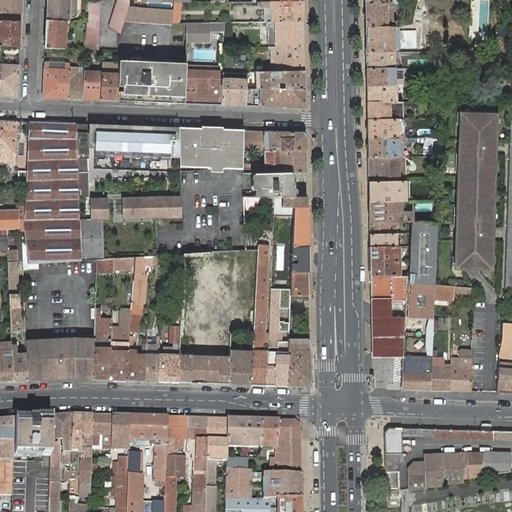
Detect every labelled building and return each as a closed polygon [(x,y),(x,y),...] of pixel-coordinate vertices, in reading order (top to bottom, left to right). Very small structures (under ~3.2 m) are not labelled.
[(21,14),(21,0),(0,0),(0,6),(1,7),(1,13),(21,14)] [(80,0),(46,0),(46,20),(66,21),(69,21),(69,14),(75,14),(75,10),(80,10),(80,0)] [(101,0),(93,0),(87,0),(86,22),(85,49),(98,50),(101,0)] [(128,7),(129,0),(118,0),(109,27),(121,34),(124,22),(128,7)] [(303,21),(303,1),(275,2),(270,2),(260,2),(260,8),(270,8),(270,22),(276,22),(303,21)] [(180,2),(174,2),(173,10),(172,23),(179,23),(180,2)] [(366,28),(396,27),(396,21),(390,21),(386,22),(386,8),(390,8),(392,8),(392,6),(397,6),(397,4),(365,4),(366,28)] [(128,7),(124,22),(171,25),(172,23),(173,10),(128,7)] [(21,21),(21,14),(1,13),(0,12),(0,46),(20,47),(21,21)] [(45,48),(64,49),(66,21),(46,20),(45,48)] [(304,46),(303,21),(276,22),(276,47),(304,46)] [(210,23),(186,23),(186,44),(210,43),(210,33),(224,33),(225,23),(210,23)] [(510,28),(499,26),(498,36),(509,37),(510,28)] [(366,28),(366,53),(399,52),(398,49),(400,47),(400,44),(399,43),(399,36),(400,35),(400,32),(398,31),(398,27),(396,27),(366,28)] [(304,71),(304,46),(276,47),(270,47),(270,65),(267,65),(267,72),(304,71)] [(366,53),(366,69),(394,68),(394,56),(399,55),(399,52),(366,53)] [(434,52),(435,68),(443,68),(443,52),(434,52)] [(185,64),(119,60),(118,74),(117,87),(124,87),(123,101),(169,103),(184,104),(184,91),(185,85),(185,66),(185,64)] [(42,98),(67,99),(69,67),(69,63),(65,63),(65,68),(48,68),(48,62),(44,62),(42,98)] [(102,62),(101,73),(100,100),(116,101),(117,87),(118,74),(118,63),(102,62)] [(0,95),(17,97),(19,65),(0,64),(0,67),(0,95)] [(100,100),(101,73),(98,73),(98,77),(91,76),(91,73),(91,65),(84,65),(84,67),(84,73),(82,99),(100,100)] [(207,105),(221,105),(221,86),(219,86),(220,72),(197,71),(197,67),(185,66),(185,85),(195,85),(195,91),(184,91),(184,104),(203,104),(203,101),(207,101),(207,105)] [(67,99),(82,99),(84,73),(77,73),(77,67),(69,67),(67,99)] [(366,69),(367,86),(395,86),(395,80),(403,80),(402,68),(399,68),(394,68),(366,69)] [(304,90),(304,71),(267,72),(255,72),(255,80),(259,80),(259,89),(304,90)] [(225,79),(221,79),(221,86),(221,105),(246,106),(246,89),(246,80),(225,79)] [(367,102),(395,103),(395,93),(400,93),(400,86),(395,86),(367,86),(367,102)] [(255,89),(246,89),(246,106),(254,106),(255,89)] [(305,105),(304,90),(259,89),(260,106),(302,108),(305,105)] [(402,103),(395,103),(367,102),(367,120),(395,119),(398,119),(403,119),(402,103)] [(492,228),(493,205),(490,205),(490,191),(491,176),(494,177),(495,154),(496,140),(496,121),(495,121),(495,112),(460,111),(459,139),(463,138),(462,153),(459,153),(458,175),(461,175),(461,190),(460,204),(457,204),(456,226),(456,241),(459,241),(458,252),(455,253),(455,268),(473,269),(489,269),(490,260),(491,260),(492,242),(492,228)] [(404,138),(407,138),(406,134),(403,134),(403,133),(398,134),(398,119),(395,119),(367,120),(368,139),(404,138)] [(16,122),(0,120),(0,153),(0,161),(15,162),(15,154),(16,122)] [(76,124),(29,122),(26,171),(26,184),(23,224),(23,234),(29,264),(32,264),(38,264),(76,261),(96,260),(103,259),(102,223),(102,219),(90,219),(78,220),(78,198),(77,153),(76,124)] [(92,124),(76,124),(77,153),(88,154),(91,154),(94,154),(169,157),(179,157),(178,128),(92,124)] [(204,129),(178,128),(179,157),(179,164),(208,165),(208,167),(210,167),(222,167),(225,167),(235,168),(243,169),(243,151),(243,140),(244,130),(235,130),(230,130),(209,129),(209,131),(204,131),(204,129)] [(243,140),(243,151),(251,151),(265,151),(305,150),(305,136),(302,133),(264,132),(244,130),(243,140)] [(404,138),(368,139),(368,158),(398,157),(404,157),(407,157),(407,138),(404,138)] [(305,150),(265,151),(266,173),(273,173),(289,173),(293,173),(306,172),(305,150)] [(88,154),(77,153),(78,198),(90,197),(88,154)] [(405,182),(404,157),(398,157),(368,158),(369,182),(405,182)] [(18,171),(18,185),(26,184),(26,171),(18,171)] [(266,173),(254,174),(254,197),(273,197),(274,197),(282,198),(283,198),(294,197),(293,187),(289,187),(289,173),(273,173),(266,173)] [(402,202),(402,186),(407,186),(407,181),(405,182),(369,182),(369,202),(402,202)] [(181,195),(121,197),(122,219),(154,218),(181,217),(181,195)] [(307,246),(306,197),(294,197),(283,198),(282,198),(281,207),(293,208),(291,247),(307,246)] [(108,198),(90,198),(90,219),(102,219),(109,219),(108,198)] [(396,222),(411,222),(411,212),(402,212),(402,202),(369,202),(369,222),(396,222)] [(0,209),(0,229),(18,229),(18,224),(17,209),(0,209)] [(370,235),(396,234),(396,222),(369,222),(370,235)] [(433,297),(434,285),(436,225),(438,225),(438,223),(411,222),(411,234),(410,246),(409,261),(409,275),(407,294),(407,308),(406,317),(405,335),(404,357),(403,372),(402,379),(402,390),(429,390),(430,373),(431,352),(433,318),(433,297)] [(29,264),(23,234),(21,236),(21,244),(22,270),(30,270),(29,264)] [(396,247),(396,234),(370,235),(370,247),(396,247)] [(250,385),(265,386),(267,351),(268,332),(264,332),(266,302),(265,301),(270,245),(258,244),(258,250),(254,311),(253,333),(252,351),(250,385)] [(9,293),(10,331),(20,331),(17,262),(15,262),(15,246),(7,246),(8,262),(9,293)] [(307,246),(291,247),(290,272),(308,272),(307,246)] [(370,262),(400,261),(400,258),(396,258),(396,250),(399,250),(399,246),(396,247),(370,247),(370,262)] [(163,255),(157,256),(152,256),(152,262),(152,264),(156,264),(163,263),(163,255)] [(152,262),(152,256),(144,257),(134,257),(133,271),(132,293),(130,332),(132,332),(138,333),(140,301),(144,302),(146,272),(143,272),(144,262),(152,262)] [(134,257),(114,258),(113,271),(133,271),(134,257)] [(96,260),(96,272),(113,273),(113,271),(114,258),(103,259),(96,260)] [(393,276),(400,276),(400,272),(397,272),(396,265),(400,265),(400,261),(370,262),(371,276),(393,276)] [(181,266),(164,265),(164,284),(180,285),(181,266)] [(308,272),(290,272),(290,296),(309,296),(308,272)] [(371,276),(371,295),(392,294),(395,294),(407,294),(409,275),(400,276),(393,276),(371,276)] [(453,296),(454,286),(434,285),(433,297),(453,298),(453,296)] [(453,296),(473,297),(473,288),(454,286),(453,296)] [(285,289),(270,288),(267,351),(277,352),(277,341),(288,342),(288,339),(289,322),(278,321),(278,308),(289,308),(290,296),(285,289)] [(170,324),(180,325),(180,319),(181,294),(171,293),(170,318),(170,324)] [(392,294),(371,295),(371,301),(391,301),(391,302),(407,302),(407,294),(395,294),(392,294)] [(391,301),(371,301),(371,307),(372,329),(372,358),(383,358),(404,357),(405,335),(406,317),(391,317),(391,302),(391,301)] [(92,377),(92,379),(109,380),(110,354),(111,333),(111,331),(111,327),(111,319),(99,319),(100,309),(95,309),(94,339),(92,377)] [(120,333),(111,333),(110,354),(109,380),(127,380),(128,354),(129,347),(129,341),(130,332),(130,315),(121,315),(120,327),(120,333)] [(499,367),(497,392),(511,393),(511,382),(511,318),(503,318),(502,339),(499,351),(499,367)] [(159,354),(179,355),(179,343),(180,326),(170,325),(170,342),(167,342),(166,346),(159,346),(159,354)] [(145,381),(158,381),(159,354),(159,346),(159,337),(157,337),(156,345),(147,345),(147,350),(147,354),(145,381)] [(75,343),(75,338),(44,340),(44,349),(44,351),(44,355),(45,360),(45,378),(46,378),(72,377),(75,376),(75,343)] [(92,377),(94,339),(81,338),(75,338),(75,343),(75,376),(75,378),(79,378),(79,376),(91,377),(91,379),(92,379),(92,377)] [(288,352),(287,386),(306,387),(310,382),(310,339),(288,339),(288,342),(288,352)] [(44,349),(44,340),(25,341),(26,353),(26,361),(27,379),(28,379),(39,378),(45,378),(45,360),(44,355),(44,351),(44,349)] [(0,382),(12,381),(11,341),(5,341),(0,341),(0,382)] [(12,381),(27,381),(27,379),(26,361),(26,353),(22,353),(23,349),(17,349),(16,341),(11,341),(12,381)] [(127,380),(145,381),(147,354),(147,350),(147,345),(147,341),(143,341),(142,348),(132,347),(133,341),(129,341),(129,347),(128,354),(127,380)] [(229,384),(250,385),(252,351),(230,350),(230,357),(229,384)] [(451,364),(450,391),(470,391),(471,357),(471,350),(461,350),(461,358),(451,358),(451,361),(451,364)] [(267,351),(265,386),(287,386),(288,352),(277,352),(267,351)] [(429,390),(450,391),(451,364),(451,361),(446,361),(446,368),(435,367),(435,360),(436,352),(431,352),(430,373),(429,390)] [(158,381),(178,382),(179,355),(159,354),(158,381)] [(178,382),(229,384),(230,357),(179,355),(178,382)] [(72,415),(64,415),(63,437),(62,464),(65,464),(65,472),(64,480),(70,480),(70,472),(71,451),(71,438),(72,415)] [(71,451),(70,472),(70,480),(69,499),(75,500),(75,480),(77,480),(77,468),(78,451),(81,451),(79,496),(86,497),(90,497),(90,481),(91,473),(91,465),(91,451),(91,450),(91,448),(91,446),(92,437),(92,415),(72,415),(71,438),(71,451)] [(112,416),(92,415),(92,437),(91,446),(99,447),(100,437),(104,437),(104,450),(111,450),(112,416)] [(50,439),(50,458),(49,488),(47,511),(57,511),(59,489),(58,451),(58,444),(60,444),(60,439),(61,439),(62,416),(51,417),(51,418),(50,439)] [(129,416),(112,416),(111,450),(125,450),(128,450),(128,449),(128,446),(129,416)] [(145,417),(129,416),(128,446),(133,447),(133,440),(144,440),(145,417)] [(167,417),(152,417),(152,440),(163,440),(162,447),(155,447),(154,482),(161,482),(165,482),(165,477),(165,475),(165,459),(166,458),(166,448),(167,417)] [(185,418),(167,417),(166,448),(173,448),(183,448),(184,442),(185,418)] [(15,419),(14,456),(35,457),(43,457),(50,458),(50,439),(51,418),(36,418),(36,419),(29,418),(29,420),(15,419)] [(194,495),(192,511),(204,511),(205,495),(205,486),(206,459),(206,454),(207,418),(189,418),(188,453),(194,453),(194,458),(195,458),(194,495)] [(227,419),(207,418),(206,454),(206,459),(205,486),(205,495),(204,511),(213,511),(215,487),(214,486),(215,459),(226,460),(226,459),(226,448),(227,419)] [(0,495),(12,496),(13,473),(13,464),(13,463),(14,459),(14,456),(15,419),(0,420),(0,495)] [(244,419),(227,419),(226,448),(241,449),(243,448),(243,447),(244,419)] [(260,419),(244,419),(243,447),(243,448),(241,449),(241,459),(247,459),(248,459),(248,456),(254,456),(258,456),(258,448),(260,419)] [(278,420),(260,419),(258,448),(263,448),(263,444),(273,444),(277,444),(277,440),(278,420)] [(295,420),(278,420),(277,440),(299,440),(299,426),(295,420)] [(384,432),(385,460),(397,460),(403,459),(402,435),(420,435),(434,436),(434,437),(511,440),(511,431),(388,428),(384,432)] [(99,447),(91,446),(91,448),(91,450),(104,450),(104,437),(100,437),(99,447)] [(277,440),(277,444),(277,460),(271,460),(271,466),(271,474),(300,475),(300,467),(299,440),(277,440)] [(128,449),(128,450),(128,456),(128,459),(127,475),(126,507),(125,511),(152,511),(152,503),(141,502),(141,498),(142,476),(142,463),(142,449),(133,449),(128,449)] [(424,455),(424,462),(425,482),(440,483),(440,480),(441,454),(424,455)] [(484,455),(441,454),(440,480),(463,479),(480,477),(484,455)] [(510,455),(484,455),(480,477),(511,472),(510,455)] [(181,478),(182,476),(182,463),(182,458),(173,458),(166,458),(165,459),(165,475),(165,477),(176,477),(181,478)] [(127,475),(128,459),(125,459),(119,459),(119,465),(114,464),(114,475),(112,475),(111,490),(111,498),(116,498),(116,507),(115,511),(125,511),(126,507),(127,475)] [(241,459),(226,460),(226,470),(247,470),(247,459),(241,459)] [(425,482),(424,462),(413,462),(409,467),(409,487),(425,485),(425,482)] [(385,464),(385,488),(398,488),(397,464),(385,464)] [(97,466),(91,465),(91,473),(106,475),(106,467),(97,466)] [(247,470),(226,470),(225,498),(246,500),(247,470)] [(300,475),(271,474),(263,474),(264,482),(264,495),(263,500),(271,500),(277,500),(301,500),(300,475)] [(176,477),(165,477),(165,482),(165,487),(164,490),(164,503),(163,511),(173,511),(175,487),(176,477)] [(246,500),(225,498),(224,511),(277,511),(277,500),(271,500),(263,500),(246,500)] [(301,511),(301,500),(277,500),(277,511),(301,511)] [(163,511),(164,503),(152,503),(152,511),(163,511)]
